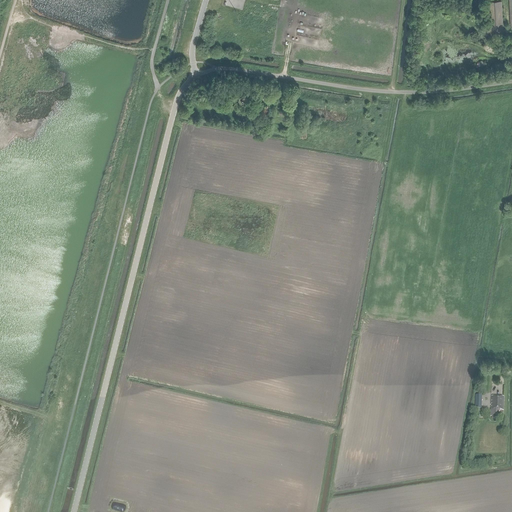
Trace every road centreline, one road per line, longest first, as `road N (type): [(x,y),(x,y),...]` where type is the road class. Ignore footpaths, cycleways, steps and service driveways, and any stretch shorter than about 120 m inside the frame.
road 1 (unclassified): [(73,511),(174,110)]
road 2 (unclassified): [(214,69),(392,92),(511,81)]
